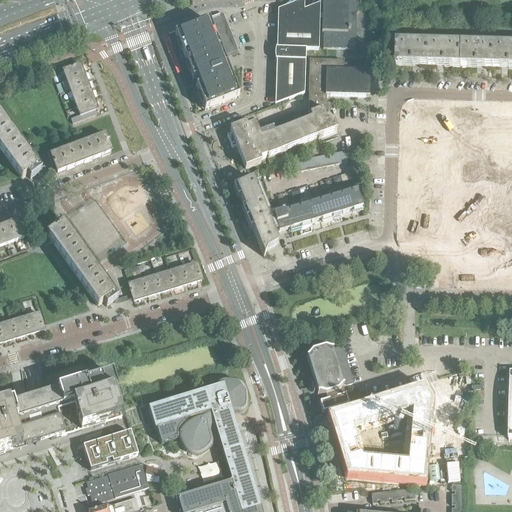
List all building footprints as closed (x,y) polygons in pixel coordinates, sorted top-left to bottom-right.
[(355,50),(356,11),(356,0),(322,0),(322,34),(324,34),(323,49),(355,50)] [(277,50),(275,95),(289,96),(289,101),(304,95),(306,51),(310,51),(318,51),(320,6),(320,5),(304,11),(304,7),(304,2),(304,1),(300,2),(278,11),(278,13),(277,20),(277,28),(277,36),(277,50)] [(222,15),(167,37),(181,74),(184,73),(191,70),(207,111),(237,99),(221,58),(237,52),(222,15)] [(428,67),(429,44),(396,43),(396,66),(428,67)] [(462,45),(429,44),(428,67),(461,68),(462,45)] [(494,46),(462,45),(461,68),(493,69),(494,46)] [(511,46),(494,46),(493,69),(511,69),(511,46)] [(343,62),(326,62),(309,61),(308,93),(308,113),(311,121),(302,125),(299,119),(268,132),(270,137),(261,141),(254,126),(247,129),(245,125),(229,132),(230,136),(227,137),(232,150),(235,148),(244,171),(261,165),(260,162),(266,159),(267,160),(337,133),(333,122),(334,122),(333,118),(331,119),(331,118),(325,120),(322,112),(322,108),(325,108),(326,98),(369,98),(370,73),(343,72),(343,62)] [(66,81),(83,75),(80,66),(63,72),(66,81)] [(83,75),(66,81),(70,90),(87,84),(83,75)] [(90,93),(87,84),(70,90),(73,99),(90,93)] [(90,93),(73,99),(76,108),(93,102),(90,93)] [(93,102),(76,108),(80,117),(71,121),(72,125),(97,116),(95,112),(97,111),(93,102)] [(268,132),(299,119),(298,114),(266,127),(268,132)] [(0,119),(0,149),(22,180),(27,176),(30,180),(42,172),(38,167),(36,169),(0,119)] [(504,126),(426,124),(426,150),(440,150),(440,144),(487,145),(486,206),(480,206),(479,221),(505,221),(507,151),(504,151),(504,126)] [(50,157),(54,168),(57,174),(111,154),(104,137),(50,157)] [(347,164),(345,153),(336,155),(339,166),(347,164)] [(339,166),(336,155),(328,157),(330,168),(339,166)] [(330,168),(328,157),(319,158),(322,169),(330,168)] [(322,169),(319,158),(311,160),(313,171),(322,169)] [(313,171),(311,160),(307,161),(302,162),(305,173),(313,171)] [(305,173),(302,162),(294,164),(296,175),(305,173)] [(139,186),(132,189),(133,191),(134,191),(137,197),(136,197),(137,199),(138,199),(141,205),(140,205),(141,207),(142,206),(145,213),(145,214),(146,214),(149,220),(143,224),(143,225),(144,225),(148,233),(148,235),(149,235),(153,243),(153,244),(154,244),(158,252),(158,254),(176,245),(177,249),(184,245),(182,240),(179,241),(176,235),(175,235),(174,233),(175,233),(174,232),(173,230),(170,224),(169,222),(166,217),(166,216),(165,216),(164,214),(171,211),(170,209),(170,210),(166,203),(167,203),(166,202),(162,196),(162,195),(162,194),(160,191),(159,190),(158,188),(158,186),(157,186),(154,180),(157,178),(153,170),(136,179),(139,186)] [(416,173),(415,229),(426,271),(501,273),(501,247),(486,247),(486,249),(440,248),(434,229),(435,188),(441,188),(441,173),(416,173)] [(253,182),(235,189),(255,236),(255,238),(264,258),(266,252),(269,251),(271,250),(274,248),(276,247),(278,245),(274,235),(288,230),(289,233),(362,211),(358,196),(357,193),(278,218),(273,219),(274,222),(269,223),(253,182)] [(9,226),(15,242),(24,239),(18,222),(9,226)] [(106,308),(117,300),(118,300),(63,223),(55,228),(57,231),(48,237),(98,307),(103,304),(106,308)] [(9,226),(0,229),(6,246),(15,242),(9,226)] [(197,265),(183,270),(188,286),(202,282),(197,265)] [(188,286),(183,270),(170,274),(175,290),(188,286)] [(170,274),(156,278),(161,295),(175,290),(170,274)] [(156,278),(142,282),(147,299),(161,295),(156,278)] [(147,299),(142,282),(129,286),(134,302),(134,303),(147,299)] [(39,315),(25,320),(30,336),(44,332),(39,315)] [(25,320),(12,324),(17,340),(30,336),(25,320)] [(12,324),(0,327),(0,334),(3,344),(17,340),(12,324)] [(353,385),(342,349),(332,352),(331,352),(325,350),(312,354),(308,359),(306,359),(314,386),(310,387),(312,393),(316,392),(317,396),(319,396),(325,397),(326,399),(318,401),(322,413),(348,406),(343,388),(353,385)] [(118,394),(117,391),(112,375),(42,397),(36,398),(14,405),(0,409),(0,464),(127,425),(126,420),(118,394)] [(261,511),(259,504),(233,419),(232,414),(238,415),(240,414),(242,414),(243,413),(244,412),(245,411),(246,409),(247,408),(247,406),(247,405),(246,403),(246,399),(245,394),(244,394),(242,390),(241,389),(238,386),(238,385),(230,384),(222,383),(221,383),(220,384),(219,384),(218,385),(218,386),(217,387),(217,388),(216,389),(148,410),(155,431),(156,431),(160,444),(161,445),(162,445),(177,441),(177,440),(178,439),(179,439),(181,444),(184,450),(184,449),(186,451),(188,453),(190,454),(192,455),(195,456),(198,456),(198,457),(199,456),(203,455),(206,453),(208,450),(211,447),(212,443),(219,443),(231,481),(231,482),(230,483),(229,484),(177,500),(180,511),(261,511)] [(350,414),(347,415),(344,417),(337,419),(337,418),(334,419),(335,422),(337,425),(339,432),(338,432),(339,435),(341,438),(343,445),(342,445),(343,448),(346,453),(348,458),(346,459),(347,462),(349,465),(351,472),(350,472),(351,475),(353,475),(357,474),(364,475),(364,476),(367,476),(367,475),(378,476),(378,477),(381,477),(381,476),(392,477),(392,478),(395,479),(395,477),(406,478),(406,480),(409,480),(409,479),(420,480),(419,481),(423,481),(423,478),(422,478),(423,467),(424,467),(424,464),(423,464),(424,453),(425,453),(425,450),(424,445),(424,439),(426,439),(427,436),(426,433),(426,425),(428,425),(428,422),(427,422),(428,409),(428,405),(429,405),(430,403),(428,401),(427,401),(424,395),(424,394),(423,392),(420,392),(421,394),(404,399),(403,398),(400,399),(397,401),(390,403),(390,402),(387,403),(387,404),(377,407),(377,406),(374,407),(374,408),(364,411),(363,410),(360,411),(357,413),(350,415),(350,414)] [(83,449),(90,471),(90,472),(138,458),(130,434),(83,449)] [(148,490),(141,467),(86,484),(93,507),(148,490)] [(461,487),(451,487),(451,491),(451,493),(454,493),(454,496),(451,496),(451,502),(461,502),(461,487)] [(401,492),(395,493),(396,503),(401,503),(401,500),(404,499),(404,502),(410,502),(408,491),(401,492)] [(417,491),(408,491),(410,502),(415,501),(414,498),(418,498),(417,491)] [(395,493),(383,494),(384,504),(388,504),(388,501),(391,501),(392,504),(396,503),(395,493)] [(371,496),(372,500),(372,506),(377,505),(377,502),(380,502),(380,505),(384,504),(383,494),(371,496)] [(138,511),(139,511),(135,500),(95,511),(138,511)] [(461,511),(461,502),(451,502),(451,507),(454,507),(454,510),(451,510),(451,511),(461,511)]
